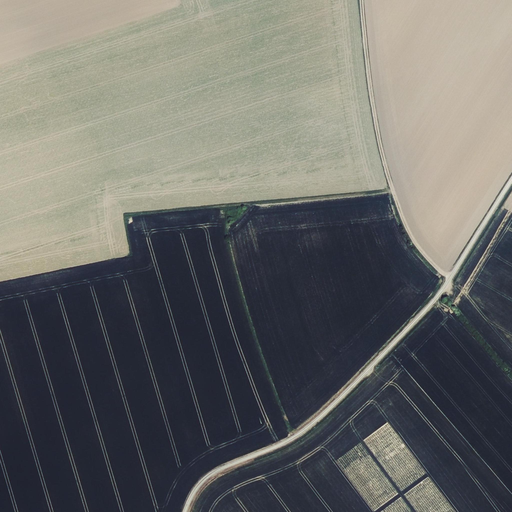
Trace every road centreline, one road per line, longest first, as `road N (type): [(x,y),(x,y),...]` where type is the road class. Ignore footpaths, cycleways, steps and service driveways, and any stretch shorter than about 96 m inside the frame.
road 1 (residential): [(184,511),(205,477),(289,439),(330,407),(440,292),(511,179)]
road 2 (track): [(361,0),(375,121),(400,211),(415,243),(449,278)]
